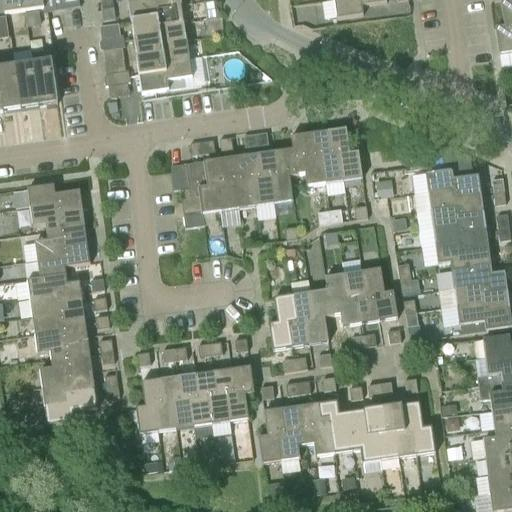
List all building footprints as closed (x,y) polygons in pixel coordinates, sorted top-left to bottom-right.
[(2,0),(5,16),(43,11),(42,2),(54,0),(2,0)] [(54,0),(42,2),(43,11),(44,11),(44,15),(57,13),(80,10),(78,0),(57,0),(55,0),(54,0)] [(128,6),(131,25),(156,21),(155,12),(181,9),(179,0),(139,0),(140,4),(128,6)] [(358,0),(333,3),(336,22),(363,18),(362,9),(386,6),(385,0),(358,0)] [(499,57),(511,55),(511,2),(500,4),(504,29),(495,31),(499,57)] [(218,20),(216,3),(202,5),(205,22),(218,20)] [(158,30),(184,27),(181,9),(155,12),(156,21),(131,25),(134,44),(159,40),(158,30)] [(103,24),(115,22),(114,11),(101,12),(103,24)] [(40,28),(39,15),(25,17),(27,30),(40,28)] [(160,49),(186,45),(184,27),(158,30),(159,40),(134,44),(136,60),(161,57),(160,49)] [(110,40),(112,52),(125,50),(123,38),(110,40)] [(100,54),(112,52),(110,40),(101,42),(98,45),(100,54)] [(136,60),(139,79),(164,76),(163,66),(189,63),(186,45),(160,49),(161,57),(136,60)] [(199,61),(200,90),(210,90),(209,60),(199,61)] [(33,66),(39,110),(57,107),(51,63),(33,66)] [(164,76),(139,79),(142,97),(168,93),(167,84),(192,80),(189,63),(163,66),(164,76)] [(20,112),(39,110),(33,66),(15,68),(20,112)] [(0,97),(2,115),(20,112),(15,68),(0,70),(0,97)] [(115,76),(117,88),(130,86),(128,74),(115,76)] [(261,82),(260,74),(252,75),(254,83),(261,82)] [(105,89),(117,88),(115,76),(106,77),(104,81),(105,89)] [(117,115),(116,105),(107,106),(109,116),(117,115)] [(35,141),(65,137),(62,121),(33,125),(35,141)] [(339,158),(343,184),(362,182),(358,155),(349,156),(346,131),(327,134),(330,160),(339,158)] [(325,187),(343,184),(339,158),(330,160),(327,134),(309,137),(313,162),(321,161),(325,187)] [(255,137),(257,150),(268,148),(266,136),(255,137)] [(245,151),(257,150),(255,137),(243,139),(245,151)] [(308,189),(325,187),(321,161),(313,162),(309,137),(290,139),(292,152),(297,178),(298,178),(298,177),(306,176),(308,189)] [(233,153),(231,141),(219,142),(221,155),(233,153)] [(201,145),(203,157),(215,156),(213,143),(201,145)] [(191,159),(203,157),(201,145),(190,146),(191,159)] [(289,179),(297,178),(292,152),(275,154),(278,181),(269,181),(273,207),(293,205),(289,179)] [(255,210),(273,207),(269,181),(278,181),(275,154),(257,157),(260,183),(251,184),(255,210)] [(237,212),(255,210),(251,184),(260,183),(257,157),(240,159),(244,186),(234,186),(237,212)] [(220,215),(237,212),(234,186),(244,186),(240,159),(222,162),(226,188),(217,189),(220,215)] [(202,217),(220,215),(217,189),(226,188),(222,162),(205,164),(208,190),(199,191),(202,217)] [(202,217),(199,191),(208,190),(205,164),(185,167),(189,192),(180,193),(183,220),(184,220),(186,231),(204,228),(202,217)] [(455,202),(481,198),(478,179),(453,182),(452,173),(425,177),(428,196),(454,193),(455,202)] [(393,200),(390,182),(375,185),(378,202),(393,200)] [(493,196),(504,194),(502,182),(491,183),(493,196)] [(56,217),(82,213),(80,193),(55,197),(54,188),(27,192),(29,211),(55,207),(56,217)] [(458,219),(483,216),(481,198),(455,202),(454,193),(428,196),(430,214),(456,210),(458,219)] [(504,194),(493,196),(494,209),(506,207),(504,194)] [(47,235),(85,230),(82,213),(56,217),(55,207),(29,211),(32,229),(46,227),(47,235)] [(368,221),(366,209),(354,211),(356,223),(368,221)] [(460,238),(485,234),(483,216),(458,219),(456,210),(430,214),(433,232),(459,227),(460,238)] [(330,214),(331,226),(343,224),(341,213),(330,214)] [(320,227),(331,226),(330,214),(318,216),(320,227)] [(498,232),(509,230),(507,217),(496,219),(498,232)] [(407,234),(405,221),(391,223),(393,236),(407,234)] [(462,255),(488,252),(485,234),(460,238),(459,227),(433,232),(435,250),(461,246),(462,255)] [(61,251),(87,248),(85,230),(47,235),(48,243),(35,245),(38,264),(62,260),(61,251)] [(287,243),(298,242),(296,230),(285,231),(287,243)] [(509,230),(498,232),(499,244),(510,243),(509,230)] [(403,246),(401,236),(393,238),(395,247),(403,246)] [(452,275),(490,269),(488,252),(462,255),(461,246),(435,250),(438,267),(450,265),(452,275)] [(38,264),(40,282),(66,279),(65,270),(90,267),(87,248),(61,251),(62,260),(38,264)] [(400,281),(411,280),(409,267),(398,269),(400,281)] [(480,298),(507,294),(504,275),(491,277),(490,269),(452,275),(454,292),(479,288),(480,298)] [(374,299),(379,324),(397,321),(393,294),(384,296),(381,272),(361,275),(365,301),(374,299)] [(361,327),(379,324),(374,299),(365,301),(361,275),(343,278),(347,303),(357,301),(361,327)] [(342,330),(361,327),(357,301),(347,303),(343,278),(327,280),(329,292),(333,319),(340,318),(342,330)] [(55,298),(57,308),(82,304),(79,285),(67,287),(66,279),(40,282),(28,283),(30,302),(55,298)] [(411,280),(400,281),(402,294),(413,292),(411,280)] [(92,295),(105,294),(103,282),(91,283),(92,295)] [(483,316),(509,312),(507,294),(480,298),(479,288),(454,292),(457,310),(481,306),(483,316)] [(333,319),(329,292),(309,295),(313,322),(305,323),(309,348),(328,345),(324,321),(333,319)] [(292,351),(309,348),(305,323),(313,322),(309,295),(293,298),(297,325),(288,326),(292,351)] [(59,326),(85,322),(82,304),(57,308),(55,298),(30,302),(33,321),(58,317),(59,326)] [(273,354),(292,351),(288,326),(297,325),(293,298),(273,301),(277,326),(268,327),(273,354)] [(107,312),(105,300),(93,302),(95,314),(107,312)] [(405,317),(416,315),(414,303),(403,304),(405,317)] [(462,337),(485,334),(511,330),(509,312),(483,316),(481,306),(457,310),(459,328),(461,328),(462,337)] [(416,315),(405,317),(407,330),(418,328),(416,315)] [(62,343),(87,340),(85,322),(59,326),(58,317),(33,321),(35,338),(60,335),(62,343)] [(97,332),(110,331),(108,319),(96,320),(97,332)] [(420,343),(418,328),(407,330),(409,345),(420,343)] [(401,345),(399,333),(387,335),(389,347),(401,345)] [(52,363),(90,357),(87,340),(62,343),(60,335),(35,338),(38,356),(51,354),(52,363)] [(363,338),(364,351),(376,349),(374,337),(363,338)] [(353,352),(364,351),(363,338),(351,340),(353,352)] [(509,359),(510,367),(511,367),(511,347),(510,348),(509,339),(482,343),(485,362),(509,359)] [(234,344),(236,356),(248,354),(246,342),(234,344)] [(101,356),(113,354),(111,343),(99,344),(101,356)] [(209,347),(211,359),(222,358),(221,345),(209,347)] [(199,361),(211,359),(209,347),(197,349),(199,361)] [(174,352),(176,364),(187,363),(186,350),(174,352)] [(164,366),(176,364),(174,352),(162,354),(164,366)] [(113,354),(101,356),(102,368),(115,366),(113,354)] [(137,357),(139,369),(150,368),(149,355),(137,357)] [(67,379),(92,375),(90,357),(52,363),(54,371),(39,373),(42,391),(68,387),(67,379)] [(332,369),(330,357),(318,358),(320,371),(332,369)] [(478,380),(479,389),(511,384),(511,367),(510,367),(509,359),(485,362),(487,379),(478,380)] [(293,362),(295,375),(307,373),(305,360),(293,362)] [(284,376),(295,375),(293,362),(282,364),(284,376)] [(227,399),(230,425),(248,422),(245,398),(254,396),(250,370),(232,372),(235,398),(227,399)] [(212,428),(230,425),(227,399),(235,398),(232,372),(214,375),(217,400),(209,402),(212,428)] [(69,396),(95,393),(92,375),(67,379),(68,387),(42,391),(44,408),(71,404),(69,396)] [(195,430),(212,428),(209,402),(217,400),(214,375),(195,377),(199,403),(192,404),(195,430)] [(177,432),(195,430),(192,404),(199,403),(195,377),(179,380),(182,405),(174,406),(177,432)] [(106,391),(118,389),(116,378),(104,379),(106,391)] [(159,435),(177,432),(174,406),(182,405),(179,380),(160,382),(164,407),(155,409),(159,435)] [(322,382),(324,395),(336,393),(334,381),(322,382)] [(139,438),(159,435),(155,409),(164,407),(160,382),(141,385),(144,410),(135,411),(139,438)] [(404,384),(406,396),(417,394),(416,382),(404,384)] [(297,386),(299,398),(310,396),(309,384),(297,386)] [(511,384),(479,389),(481,403),(491,402),(493,415),(511,412),(511,384)] [(287,400),(299,398),(297,386),(285,387),(287,400)] [(379,387),(381,399),(392,398),(391,386),(379,387)] [(369,401),(381,399),(379,387),(367,389),(369,401)] [(118,389),(106,391),(107,403),(119,401),(118,389)] [(274,401),(272,389),(260,391),(262,403),(274,401)] [(349,391),(351,404),(363,402),(361,390),(349,391)] [(71,404),(44,408),(47,428),(74,424),(73,416),(97,412),(95,393),(69,396),(71,404)] [(351,454),(347,416),(339,417),(337,404),(317,407),(321,433),(331,431),(334,456),(351,454)] [(416,459),(435,456),(431,429),(422,431),(419,406),(400,408),(402,434),(413,432),(416,459)] [(317,459),(334,456),(331,431),(321,433),(317,407),(300,409),(305,447),(315,446),(317,459)] [(457,416),(456,407),(441,409),(442,418),(457,416)] [(398,461),(416,459),(413,432),(402,434),(400,408),(383,411),(386,436),(394,435),(398,461)] [(298,448),(305,447),(300,409),(282,412),(285,438),(277,439),(281,464),(300,461),(298,448)] [(380,464),(398,461),(394,435),(386,436),(383,411),(364,414),(367,439),(377,437),(380,464)] [(262,467),(281,464),(277,439),(285,438),(282,412),(264,414),(267,439),(258,440),(262,467)] [(495,432),(511,430),(511,412),(493,415),(495,432)] [(363,466),(380,464),(377,437),(367,439),(364,414),(347,416),(351,454),(361,453),(363,466)] [(459,432),(458,420),(446,422),(447,434),(459,432)] [(19,435),(18,423),(8,424),(9,436),(19,435)] [(508,449),(511,448),(511,430),(495,432),(496,441),(483,443),(486,461),(509,458),(508,449)] [(511,474),(511,467),(511,448),(508,449),(509,458),(486,461),(488,478),(511,474)] [(462,461),(461,450),(446,452),(448,463),(462,461)] [(182,472),(180,459),(173,460),(168,465),(169,474),(182,472)] [(163,475),(162,465),(145,467),(146,477),(163,475)] [(511,467),(511,474),(488,478),(491,497),(511,493),(511,467)] [(356,480),(342,482),(344,494),(357,492),(356,480)] [(326,498),(324,482),(312,483),(314,499),(326,498)] [(286,499),(284,485),(267,487),(269,501),(286,499)] [(492,511),(511,511),(511,493),(491,497),(492,511)]
